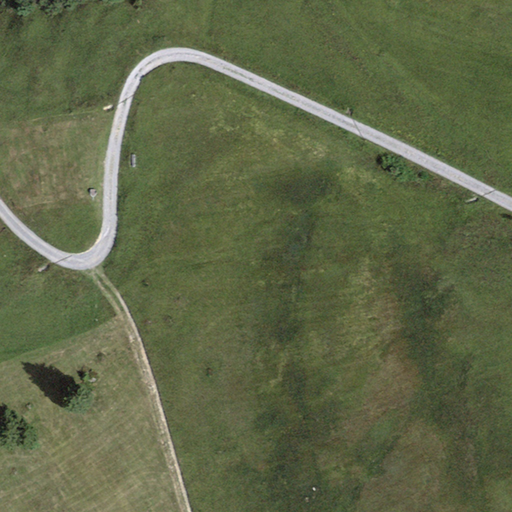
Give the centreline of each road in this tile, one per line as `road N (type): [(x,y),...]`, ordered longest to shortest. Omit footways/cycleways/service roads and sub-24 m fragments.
road 1 (track): [(0,205),(62,260),(93,259),(107,240),(124,103),(137,74),(176,53),(375,137),(511,206)]
road 2 (track): [(86,260),(127,316),(152,377),(187,511)]
road 3 (track): [(127,316),(48,347),(0,351)]
